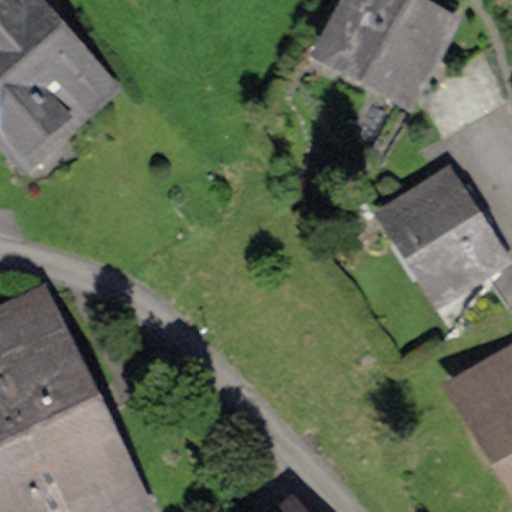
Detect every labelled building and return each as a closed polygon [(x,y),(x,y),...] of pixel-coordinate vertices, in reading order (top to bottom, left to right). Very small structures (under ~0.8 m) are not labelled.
[(23,0),(3,0),(0,3),(0,107),(35,147),(102,87),(23,0)] [(403,0),(371,0),(344,50),(417,89),(451,26),(403,0)] [(406,216),(455,291),(504,259),(482,225),(494,217),(477,190),(465,198),(456,183),(406,216)] [(49,310),(0,332),(0,498),(6,511),(123,511),(141,504),(49,310)] [(511,356),(474,380),(511,441),(511,356)]
